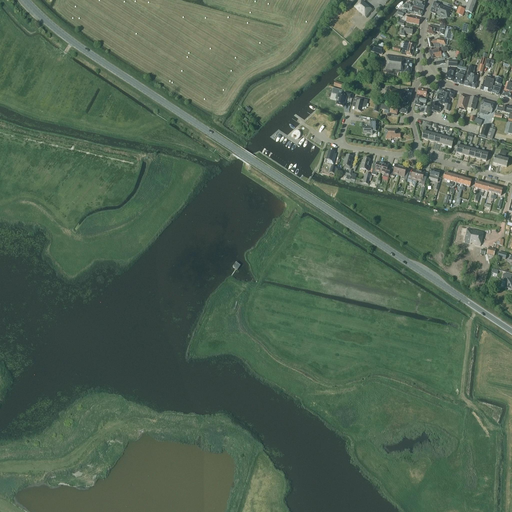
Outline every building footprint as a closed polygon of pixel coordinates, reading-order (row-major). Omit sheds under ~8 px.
[(360,0),(354,7),(358,10),(358,11),(365,17),(371,11),(363,4),(366,1),(366,0),(361,0),(361,1),(360,0)] [(476,2),(471,0),(468,0),(465,12),(471,14),(476,2)] [(426,5),(415,1),(414,6),(424,10),(426,5)] [(440,5),(434,3),(430,13),(436,15),(437,15),(448,19),(451,10),(440,6),(440,5)] [(410,6),(408,12),(421,17),(424,11),(423,10),(410,6)] [(465,10),(459,7),(456,14),(463,16),(465,10)] [(412,17),(408,16),(406,23),(419,25),(420,19),(416,18),(412,17)] [(428,26),(427,34),(434,35),(435,32),(441,33),(442,29),(440,29),(439,28),(428,26)] [(404,30),(400,30),(399,36),(406,37),(406,34),(412,35),(413,28),(404,27),(404,30)] [(431,39),(426,40),(428,49),(434,48),(435,48),(439,47),(439,44),(447,46),(448,41),(437,39),(437,41),(435,40),(431,41),(431,39)] [(404,42),(401,54),(406,55),(412,56),(415,45),(409,43),(404,42)] [(376,46),(374,53),(382,55),(384,49),(376,46)] [(432,48),(428,50),(431,60),(436,58),(442,57),(441,53),(444,52),(448,52),(448,48),(444,48),(435,50),(434,48),(432,49),(432,48)] [(385,66),(384,72),(392,73),(393,68),(399,69),(399,74),(399,73),(403,73),(404,73),(404,72),(411,73),(412,61),(406,61),(406,59),(399,58),(399,62),(390,61),(390,57),(386,56),(385,62),(388,62),(388,66),(385,66)] [(487,59),(485,67),(489,68),(490,64),(493,64),(494,61),(487,59)] [(466,80),(465,80),(464,86),(468,87),(469,88),(473,75),(475,67),(470,66),(468,74),(467,74),(466,80)] [(447,73),(445,80),(453,82),(454,77),(455,69),(448,69),(447,74),(447,73)] [(453,83),(462,86),(464,77),(465,73),(459,71),(458,76),(455,75),(453,83)] [(473,75),(469,88),(470,88),(471,87),(476,89),(477,83),(476,83),(478,77),(473,75)] [(493,85),(495,80),(490,79),(490,80),(485,78),(483,83),(484,83),(484,86),(482,85),(480,90),(491,94),(494,86),(493,86),(493,85)] [(493,86),(494,86),(491,94),(495,95),(496,96),(498,96),(499,96),(501,90),(500,90),(501,88),(498,87),(498,85),(500,85),(502,79),(496,78),(493,86)] [(511,84),(506,83),(503,91),(501,96),(511,99),(511,95),(511,84)] [(405,90),(405,92),(390,89),(387,102),(402,105),(403,100),(410,102),(412,91),(405,90)] [(428,91),(419,89),(417,96),(426,97),(428,91)] [(438,94),(437,99),(440,100),(439,103),(445,104),(449,91),(447,91),(443,90),(440,90),(438,95),(438,94)] [(445,104),(444,110),(448,112),(450,105),(449,105),(450,98),(453,99),(454,93),(450,92),(449,91),(445,104)] [(338,94),(336,100),(337,100),(336,105),(343,107),(345,101),(346,101),(347,97),(338,94)] [(469,98),(460,95),(457,108),(465,111),(469,98)] [(417,96),(414,105),(415,105),(421,106),(422,104),(421,104),(421,103),(426,104),(426,101),(422,100),(422,97),(417,96)] [(357,104),(355,111),(361,112),(362,108),(364,108),(366,107),(367,104),(368,101),(355,97),(353,103),(357,104)] [(474,111),(477,100),(470,98),(467,109),(467,112),(470,113),(471,110),(474,111)] [(441,105),(437,104),(437,103),(432,101),(430,108),(440,111),(441,105)] [(494,105),(483,102),(480,110),(485,111),(484,114),(488,115),(488,114),(488,112),(492,113),(494,105)] [(382,104),(380,111),(381,109),(391,112),(390,114),(397,115),(398,112),(400,112),(400,113),(407,114),(408,109),(401,107),(401,108),(399,107),(398,108),(392,107),(392,106),(382,104)] [(363,135),(372,135),(372,132),(377,132),(377,121),(370,121),(370,128),(363,128),(363,135)] [(481,135),(480,137),(486,139),(486,137),(490,128),(484,126),(481,135)] [(430,134),(429,133),(425,132),(426,128),(424,128),(423,132),(424,132),(422,139),(428,141),(430,134)] [(397,129),(385,129),(385,140),(391,139),(391,138),(400,138),(400,133),(397,134),(397,129)] [(436,135),(435,135),(431,134),(432,130),(430,129),(429,133),(430,134),(428,141),(434,143),(436,135)] [(495,131),(490,129),(487,138),(492,140),(495,131)] [(442,137),(441,136),(437,135),(438,132),(436,131),(435,135),(436,135),(434,143),(440,144),(442,137)] [(448,138),(447,138),(443,137),(444,133),(442,133),(441,136),(442,137),(440,144),(446,146),(448,138)] [(447,138),(448,138),(446,146),(452,148),(454,140),(449,139),(450,135),(448,134),(447,138)] [(464,147),(463,147),(460,146),(461,142),(458,142),(457,146),(458,146),(456,153),(462,155),(464,147)] [(463,147),(464,147),(462,155),(468,157),(470,149),(469,149),(466,148),(467,144),(464,143),(463,147)] [(469,149),(470,149),(468,157),(474,159),(476,151),(475,150),(472,149),(473,146),(470,145),(469,149)] [(475,150),(476,151),(474,159),(480,160),(482,152),(481,152),(478,151),(479,147),(476,147),(475,150)] [(481,152),(482,152),(480,160),(486,162),(488,154),(484,153),(485,149),(482,148),(481,152)] [(334,155),(335,152),(329,151),(326,160),(328,161),(327,164),(333,165),(336,155),(334,155)] [(352,157),(347,155),(345,159),(343,165),(345,166),(344,168),(350,169),(352,161),(351,161),(352,157)] [(493,164),(500,166),(502,158),(495,156),(493,164)] [(368,166),(370,160),(364,158),(363,161),(362,160),(360,169),(368,171),(369,166),(368,166)] [(502,158),(500,166),(507,168),(509,160),(502,158)] [(377,173),(380,174),(383,164),(380,163),(381,163),(378,162),(376,168),(373,168),(371,175),(376,176),(377,173)] [(383,164),(380,174),(384,175),(383,177),(388,178),(390,172),(387,171),(389,165),(386,164),(386,165),(383,164)] [(395,175),(399,176),(401,167),(399,166),(399,165),(396,165),(394,171),(391,170),(390,176),(395,178),(395,175)] [(401,167),(399,176),(402,177),(401,179),(406,181),(408,175),(405,174),(407,168),(404,167),(401,167)] [(413,187),(414,187),(414,188),(415,188),(416,181),(419,171),(417,171),(417,170),(414,169),(412,176),(409,175),(407,182),(412,183),(412,185),(413,186),(413,187)] [(440,172),(432,170),(430,176),(437,178),(438,178),(440,172)] [(422,172),(419,171),(416,181),(420,182),(419,184),(424,186),(426,178),(423,177),(425,172),(422,172)] [(445,173),(443,180),(447,181),(447,183),(449,183),(450,182),(452,175),(445,173)] [(368,185),(370,175),(366,174),(364,180),(363,180),(362,183),(368,185)] [(450,182),(449,183),(452,184),(451,185),(453,186),(453,183),(457,184),(458,177),(452,175),(450,182)] [(458,177),(457,184),(461,185),(460,187),(463,187),(463,186),(465,179),(458,177)] [(465,179),(463,186),(470,187),(472,181),(465,179)] [(476,182),(474,189),(478,190),(476,195),(479,196),(480,196),(481,192),(481,191),(483,184),(476,182)] [(481,191),(481,192),(482,193),(483,193),(484,191),(488,192),(489,186),(483,184),(481,191)] [(489,186),(488,192),(491,193),(491,195),(492,195),(494,196),(494,194),(496,188),(489,186)] [(496,188),(494,194),(501,196),(503,190),(496,188)] [(469,244),(469,245),(480,247),(483,232),(472,230),(467,229),(464,243),(469,244)] [(494,256),(495,250),(488,248),(487,254),(494,256)] [(237,270),(240,265),(236,262),(232,267),(237,270)] [(511,279),(511,276),(504,273),(502,280),(506,281),(504,287),(510,289),(509,290),(511,290),(511,279)]
